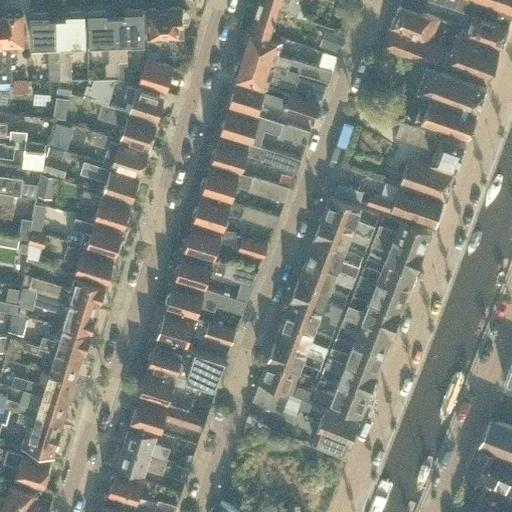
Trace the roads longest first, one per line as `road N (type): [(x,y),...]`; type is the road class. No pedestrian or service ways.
road 1 (residential): [(195,511),(381,0)]
road 2 (residential): [(66,511),(227,0)]
road 3 (residential): [(339,511),(511,58)]
road 4 (residential): [(434,511),(511,318)]
